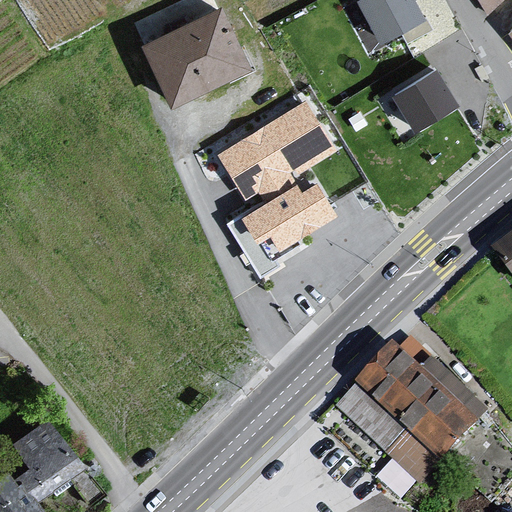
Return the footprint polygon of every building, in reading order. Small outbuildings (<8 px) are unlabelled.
[(418,0),(354,0),(378,46),(402,33),(407,41),(433,27),(418,0)] [(223,9),(143,46),(173,109),(253,71),(223,9)] [(435,69),(393,96),(418,134),(459,107),(435,69)] [(336,150),(308,103),(219,155),(246,201),(258,193),(264,204),(297,184),(292,176),(336,150)] [(297,184),(264,204),(230,224),(263,279),(280,269),(274,258),(341,218),(320,184),(302,194),(297,184)] [(511,229),(494,243),(511,266),(511,229)] [(418,485),(489,411),(408,333),(336,408),(418,485)] [(86,471),(52,419),(13,446),(32,472),(0,495),(0,511),(44,511),(40,506),(86,471)]
